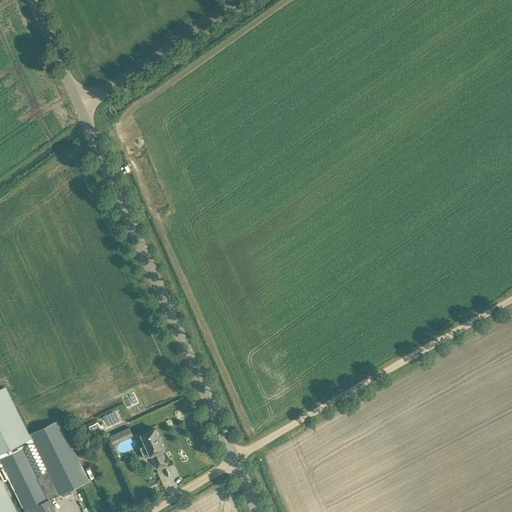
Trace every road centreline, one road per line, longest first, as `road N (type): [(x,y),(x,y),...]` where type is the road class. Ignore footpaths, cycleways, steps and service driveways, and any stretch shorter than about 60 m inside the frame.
road 1 (tertiary): [(257,511),(77,105)]
road 2 (track): [(151,511),(511,298)]
road 3 (tertiary): [(77,105),(230,0)]
